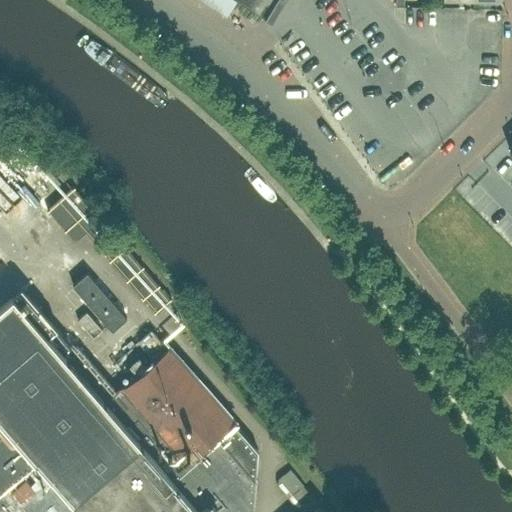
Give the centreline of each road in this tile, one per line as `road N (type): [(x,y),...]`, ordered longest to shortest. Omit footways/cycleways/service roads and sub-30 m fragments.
road 1 (residential): [(386,210),(372,207),(238,66),(153,0)]
road 2 (residential): [(511,395),(401,248),(386,210)]
road 3 (residential): [(386,210),(409,202),(511,105)]
